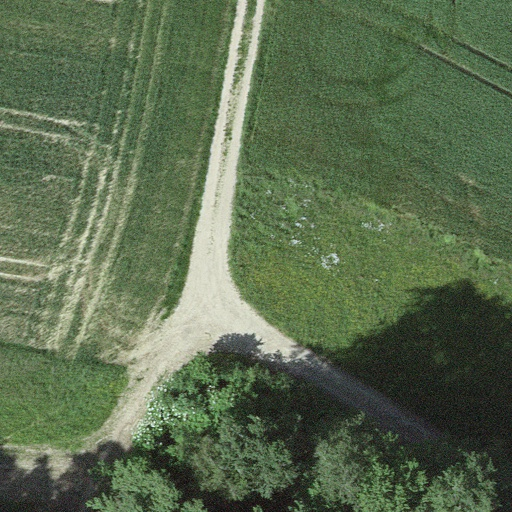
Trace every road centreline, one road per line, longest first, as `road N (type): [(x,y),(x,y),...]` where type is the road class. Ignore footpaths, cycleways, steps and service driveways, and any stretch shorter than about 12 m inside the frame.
road 1 (track): [(238,0),(197,276),(98,511)]
road 2 (track): [(511,507),(275,357),(197,276)]
